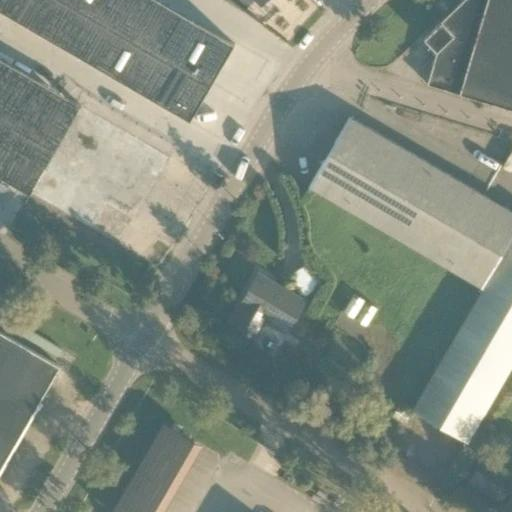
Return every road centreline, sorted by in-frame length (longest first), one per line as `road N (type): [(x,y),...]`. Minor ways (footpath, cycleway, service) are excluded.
road 1 (unclassified): [(141,341),(284,99),(372,0)]
road 2 (unclassified): [(433,511),(141,341)]
road 3 (unclassified): [(43,511),(141,341)]
road 4 (unclassified): [(141,341),(0,258)]
